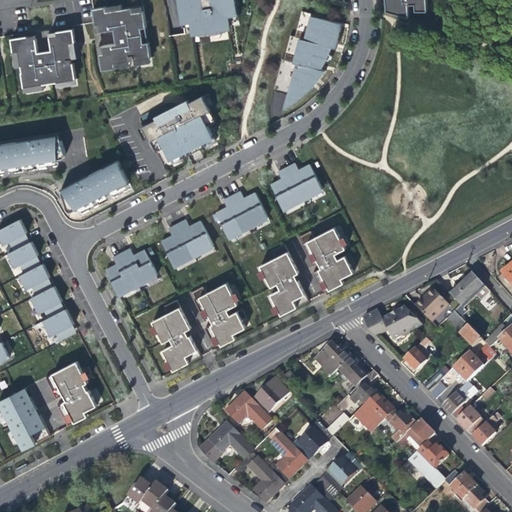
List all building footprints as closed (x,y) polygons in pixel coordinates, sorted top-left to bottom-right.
[(178,0),(182,22),(192,21),(194,32),(229,27),(227,15),(237,14),(234,0),(178,0)] [(386,0),(386,4),(387,11),(400,15),(408,17),(408,11),(408,4),(415,4),(415,11),(427,11),(427,7),(427,3),(426,0),(386,0)] [(135,60),(151,57),(148,42),(143,43),(141,28),(146,27),(142,5),(122,9),(106,11),(106,7),(92,9),(95,25),(98,24),(99,32),(114,29),(116,43),(102,46),(103,53),(100,54),(102,70),(116,68),(115,63),(130,61),(135,60)] [(273,92),(287,95),(296,63),(298,63),(305,39),(309,41),(316,17),(322,18),(322,16),(317,15),(311,13),(301,11),(295,36),(290,35),(283,59),(281,59),(273,92)] [(329,53),(332,47),(336,48),(337,45),(338,42),(339,36),(341,29),(342,23),(322,18),(316,17),(309,41),(305,39),(298,63),(296,63),(287,95),(287,96),(294,103),(295,102),(299,100),(301,98),(305,95),(309,91),(313,87),(315,84),(317,82),(320,79),(323,74),(326,70),(321,69),(324,64),(327,59),(328,57),(329,53)] [(22,73),(24,87),(43,84),(57,82),(76,79),(73,63),(72,63),(72,59),(73,59),(70,43),(75,42),(73,29),(57,32),(57,35),(50,37),(49,37),(51,51),(44,52),(38,53),(35,39),(28,40),(27,36),(11,39),(13,52),(18,52),(21,67),(22,73)] [(184,33),(169,35),(171,48),(186,46),(184,33)] [(43,84),(24,87),(25,92),(44,89),(43,84)] [(208,106),(202,96),(181,107),(143,127),(149,137),(154,135),(160,146),(163,145),(171,160),(181,155),(183,158),(188,155),(187,152),(191,150),(198,146),(200,149),(205,146),(204,143),(214,138),(206,122),(209,121),(203,109),(208,106)] [(294,103),(287,96),(284,110),(294,103)] [(59,137),(58,134),(0,142),(0,169),(2,169),(17,167),(31,165),(48,162),(59,160),(58,159),(62,159),(64,158),(65,156),(66,155),(66,153),(62,140),(59,140),(59,137)] [(76,209),(77,210),(80,209),(96,200),(115,191),(130,183),(117,159),(61,188),(62,191),(64,195),(62,195),(67,209),(68,210),(69,211),(71,211),(73,211),(76,209)] [(284,209),(323,189),(310,164),(303,168),(304,171),(301,173),(295,163),(278,172),(282,179),(283,182),(280,183),(279,180),(271,184),(284,209)] [(230,237),(268,217),(255,192),(248,196),(249,199),(246,201),(241,191),(223,200),(226,204),(229,210),(226,211),(224,208),(216,212),(230,237)] [(0,229),(0,236),(4,244),(27,232),(24,226),(20,219),(0,229)] [(174,266),(213,246),(201,221),(193,225),(195,228),(191,229),(186,219),(169,228),(172,235),(174,238),(171,240),(169,237),(162,241),(174,266)] [(346,248),(335,227),(314,238),(310,231),(299,237),(313,265),(319,262),(322,268),(313,272),(324,293),(336,287),(344,282),(342,278),(354,272),(345,255),(338,259),(336,254),(346,248)] [(35,247),(32,241),(8,254),(15,267),(39,254),(35,247)] [(299,273),(284,244),(272,250),(276,257),(260,265),(271,287),(278,284),(280,289),(271,294),(282,315),(297,307),(309,301),(295,274),(299,273)] [(118,295),(158,274),(145,249),(137,253),(139,256),(138,257),(136,258),(130,248),(113,257),(118,267),(117,268),(115,269),(114,266),(105,270),(118,295)] [(511,287),(511,262),(500,274),(510,285),(511,287)] [(47,270),(43,263),(20,276),(27,289),(50,276),(47,270)] [(448,293),(457,304),(460,307),(461,309),(476,295),(482,300),(490,293),(485,287),(471,273),(466,278),(448,293)] [(238,304),(227,282),(206,293),(203,286),(191,292),(205,321),(212,318),(214,323),(205,327),(216,348),(228,342),(236,338),(234,333),(246,328),(238,311),(230,315),(227,309),(238,304)] [(59,294),(55,286),(31,298),(39,313),(62,301),(59,294)] [(433,289),(425,297),(422,300),(424,302),(435,292),(433,289)] [(424,302),(422,300),(421,300),(415,306),(431,323),(449,306),(435,292),(424,302)] [(191,328),(177,300),(164,306),(168,313),(152,321),(163,342),(171,338),(174,344),(163,349),(174,370),(191,362),(202,356),(191,335),(190,335),(187,330),(191,328)] [(363,317),(369,331),(374,336),(387,329),(393,339),(400,336),(403,336),(409,334),(410,331),(422,325),(404,307),(382,319),(377,310),(374,312),(363,317)] [(71,318),(66,308),(43,320),(51,336),(74,324),(71,318)] [(455,310),(447,317),(456,329),(465,321),(455,310)] [(499,324),(483,341),(489,347),(497,340),(511,356),(511,327),(506,331),(499,324)] [(464,345),(469,351),(481,339),(468,325),(456,337),(464,345)] [(416,372),(427,361),(420,354),(424,350),(431,343),(430,342),(437,335),(434,331),(404,360),(410,365),(416,372)] [(2,342),(0,343),(0,364),(11,359),(2,342)] [(331,377),(338,370),(351,358),(346,352),(341,347),(338,349),(331,343),(313,359),(331,377)] [(431,357),(424,350),(420,354),(427,361),(431,357)] [(477,359),(469,351),(452,368),(460,375),(477,359)] [(359,366),(351,358),(338,370),(355,388),(364,380),(368,376),(359,366)] [(484,366),(477,359),(460,375),(467,383),(467,382),(484,366)] [(88,382),(77,361),(45,377),(56,398),(63,395),(66,400),(57,405),(68,426),(80,420),(88,416),(86,411),(97,405),(89,389),(88,390),(85,384),(88,382)] [(423,386),(428,391),(448,372),(443,367),(423,386)] [(290,378),(285,368),(279,371),(284,381),(290,378)] [(453,375),(457,378),(460,375),(452,368),(449,370),(453,375)] [(351,392),(355,397),(358,400),(364,406),(377,393),(372,388),(369,385),(378,376),(373,371),(368,376),(364,380),(355,388),(351,392)] [(460,382),(464,386),(467,383),(460,375),(457,378),(460,382)] [(257,389),(248,398),(262,413),(280,395),(266,380),(257,389)] [(471,386),(467,382),(467,383),(464,386),(460,390),(464,394),(471,386)] [(435,399),(446,389),(441,384),(430,394),(435,399)] [(37,409),(26,388),(0,400),(0,404),(9,423),(11,422),(15,428),(13,429),(23,450),(37,443),(50,436),(40,414),(39,415),(36,410),(37,409)] [(490,388),(462,415),(456,421),(463,427),(470,435),(481,425),(478,421),(481,418),(474,411),(495,392),(490,388)] [(468,399),(464,394),(460,390),(443,406),(451,415),(457,410),(460,407),(468,399)] [(268,419),(262,413),(248,398),(241,391),(231,400),(223,409),(235,421),(244,413),(259,428),(268,419)] [(384,401),(377,393),(364,406),(360,410),(354,415),(371,433),(375,429),(386,419),(394,411),(384,401)] [(395,411),(394,411),(386,419),(389,423),(398,432),(395,435),(392,437),(397,442),(416,424),(409,416),(403,410),(398,414),(395,411)] [(462,415),(457,410),(451,415),(456,421),(462,415)] [(326,430),(330,434),(332,436),(348,421),(342,415),(326,430)] [(478,443),(482,447),(496,434),(491,429),(497,422),(495,420),(498,418),(495,416),(473,438),(478,443)] [(310,425),(311,426),(324,439),(330,434),(326,430),(316,419),(310,425)] [(224,444),(226,441),(241,456),(250,447),(223,420),(194,448),(208,461),(218,451),(217,450),(224,444)] [(410,436),(421,448),(430,440),(435,435),(429,429),(420,420),(416,424),(397,442),(402,447),(410,440),(408,438),(410,436)] [(391,430),(395,435),(398,432),(389,423),(388,425),(391,428),(391,430)] [(295,439),(289,444),(304,459),(309,454),(311,456),(320,447),(326,441),(324,439),(311,426),(296,441),(295,439)] [(371,433),(370,435),(374,439),(379,434),(375,429),(371,433)] [(273,464),(268,469),(283,484),(287,480),(286,479),(298,467),(305,460),(304,459),(289,444),(278,433),(269,442),(284,457),(275,466),(273,464)] [(421,448),(408,461),(436,490),(445,481),(435,470),(449,457),(441,448),(439,449),(435,445),(440,440),(435,435),(430,440),(421,448)] [(250,453),(235,468),(240,473),(247,467),(261,482),(252,491),(259,498),(265,504),(276,492),(283,484),(268,469),(257,458),(255,459),(250,453)] [(325,471),(327,473),(340,486),(355,471),(357,472),(362,467),(349,453),(342,458),(341,456),(340,456),(333,463),(325,471)] [(463,501),(464,499),(477,487),(469,479),(464,474),(460,478),(454,472),(445,481),(463,501)] [(327,473),(322,478),(337,494),(342,489),(340,486),(327,473)] [(136,505),(138,502),(149,487),(143,482),(138,478),(124,496),(136,505)] [(322,478),(317,484),(332,498),(337,494),(322,478)] [(153,482),(149,487),(138,502),(150,510),(161,495),(165,490),(161,487),(153,482)] [(317,484),(312,489),(326,503),(332,498),(317,484)] [(311,511),(313,510),(315,511),(334,511),(326,503),(312,489),(309,486),(292,505),(293,506),(287,511),(311,511)] [(480,496),(483,493),(477,487),(464,499),(476,511),(480,511),(488,504),(484,500),(480,496)] [(360,488),(346,503),(354,511),(365,511),(375,503),(360,488)] [(168,501),(161,495),(150,510),(148,511),(166,511),(169,509),(173,504),(168,501)]
